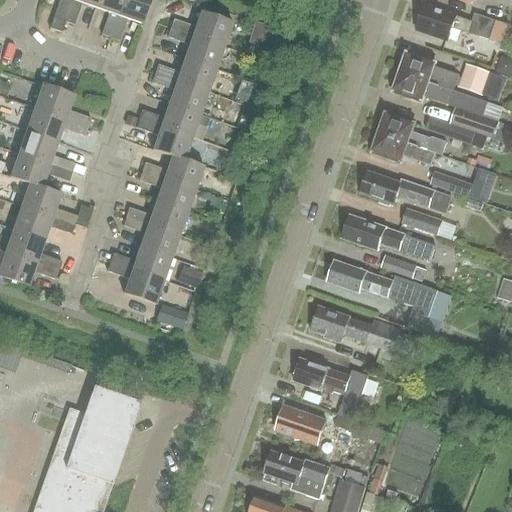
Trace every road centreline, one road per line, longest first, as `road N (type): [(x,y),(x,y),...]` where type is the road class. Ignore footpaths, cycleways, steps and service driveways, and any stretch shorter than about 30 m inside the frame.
road 1 (residential): [(198,511),(375,0)]
road 2 (unclassified): [(12,35),(134,77)]
